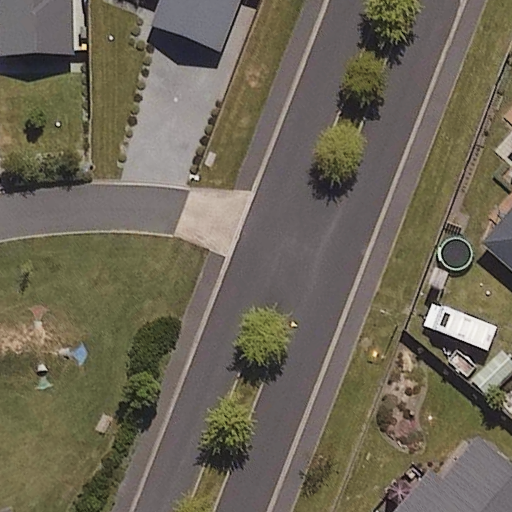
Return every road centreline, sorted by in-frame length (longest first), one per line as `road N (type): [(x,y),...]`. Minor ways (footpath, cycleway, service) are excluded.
road 1 (residential): [(163,511),(274,228)]
road 2 (residential): [(332,250),(233,511)]
road 3 (residential): [(0,214),(85,205),(182,210),(274,228)]
road 4 (residential): [(436,0),(332,250)]
road 5 (residential): [(274,228),(360,0)]
